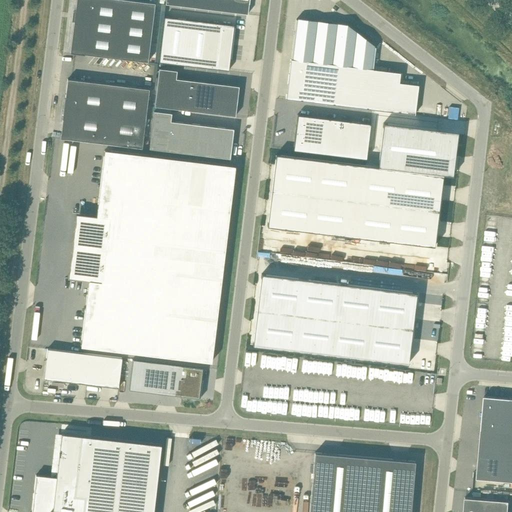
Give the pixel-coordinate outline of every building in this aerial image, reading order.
[(130,0),(76,0),(70,53),(148,63),(155,3),(130,0)] [(182,0),(181,6),(198,8),(198,0),(182,0)] [(198,0),(198,8),(214,10),(215,0),(198,0)] [(215,0),(214,10),(231,12),(232,0),(215,0)] [(232,0),(231,12),(247,14),(248,0),(232,0)] [(164,17),(159,62),(229,71),(234,26),(234,25),(164,17)] [(291,59),(286,99),(360,108),(415,115),(418,85),(399,83),(400,73),(373,70),(375,48),(373,46),(348,27),(347,26),(346,26),(332,24),(332,22),(322,20),(322,23),(299,20),(296,20),(296,21),(292,54),(291,59)] [(177,71),(159,69),(154,106),(160,107),(172,109),(176,79),(177,71)] [(149,89),(67,79),(65,99),(64,99),(62,119),(60,139),(141,148),(149,89)] [(189,80),(176,79),(172,109),(186,110),(189,80)] [(239,86),(189,80),(186,110),(235,116),(239,86)] [(154,111),(149,149),(230,159),(234,129),(171,121),(172,113),(154,111)] [(366,159),(370,124),(298,115),(293,150),(366,159)] [(455,140),(448,133),(437,132),(438,130),(383,123),(380,153),(378,167),(443,175),(453,176),(456,151),(454,151),(455,140)] [(76,214),(72,246),(223,264),(232,195),(235,166),(197,161),(105,150),(97,216),(76,214)] [(276,155),(267,226),(434,247),(443,175),(378,167),(276,155)] [(72,246),(68,278),(89,280),(81,346),(201,361),(211,362),(214,338),(223,264),(72,246)] [(253,346),(408,364),(416,293),(262,274),(253,346)] [(44,379),(119,388),(122,358),(47,349),(44,379)] [(201,380),(200,380),(202,367),(132,359),(129,389),(179,395),(179,396),(199,399),(201,380)] [(511,398),(484,396),(477,478),(511,481),(511,398)] [(61,433),(61,434),(56,477),(51,477),(36,475),(31,511),(153,511),(161,445),(62,433),(61,433)] [(375,457),(382,458),(382,449),(361,449),(361,454),(376,455),(375,457)] [(410,511),(415,462),(314,453),(309,511),(410,511)] [(508,511),(509,501),(465,498),(465,497),(463,511),(508,511)]
